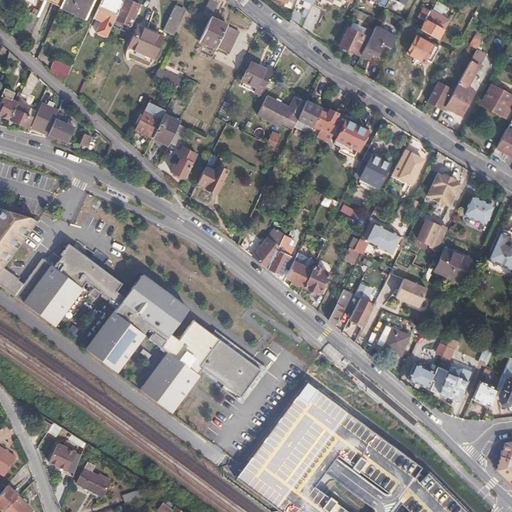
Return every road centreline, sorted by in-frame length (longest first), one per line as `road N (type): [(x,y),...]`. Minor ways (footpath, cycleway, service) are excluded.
road 1 (residential): [(0,141),(123,183),(182,220),(348,352),(465,459)]
road 2 (residential): [(0,296),(238,473),(288,491)]
road 3 (residential): [(511,181),(331,67),(245,0)]
road 4 (residential): [(0,33),(166,182)]
road 5 (residential): [(0,388),(53,511)]
